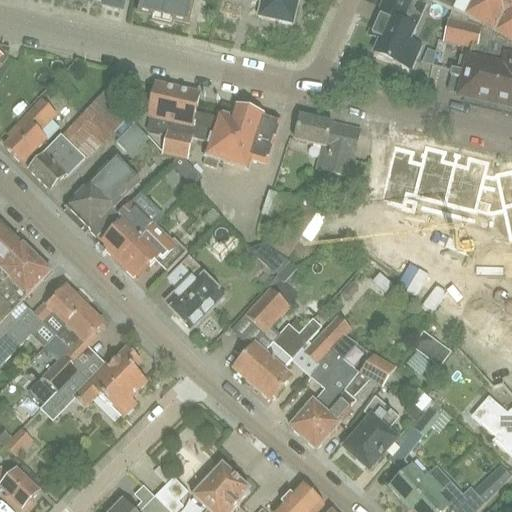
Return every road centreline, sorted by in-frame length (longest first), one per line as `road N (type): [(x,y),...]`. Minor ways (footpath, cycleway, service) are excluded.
road 1 (residential): [(312,89),(0,20)]
road 2 (residential): [(205,379),(0,179)]
road 3 (residential): [(511,134),(312,89)]
road 4 (residential): [(357,511),(205,379)]
road 5 (residential): [(73,511),(205,379)]
